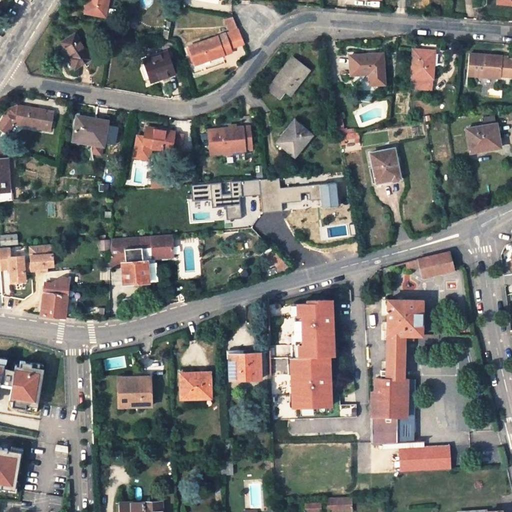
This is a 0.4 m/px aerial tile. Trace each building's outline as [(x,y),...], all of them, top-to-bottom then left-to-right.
[(108,0),(87,0),(86,10),(106,14),(108,0)] [(234,15),(226,18),(230,31),(239,28),(234,15)] [(77,31),(63,39),(71,53),(68,55),(74,66),(91,56),(77,31)] [(225,37),(218,38),(219,42),(227,39),(230,50),(244,45),(240,32),(225,37)] [(218,38),(189,47),(194,65),(231,53),(230,50),(227,39),(219,42),(218,38)] [(434,52),(414,50),(410,89),(431,91),(434,52)] [(168,52),(143,60),(150,81),(176,73),(168,52)] [(503,55),(470,53),(468,75),(500,77),(501,75),(511,75),(511,59),(503,58),(503,55)] [(382,54),(351,55),(352,74),(370,73),(370,85),(384,84),(382,54)] [(311,69),(295,56),(274,82),(290,95),(311,69)] [(46,108),(18,103),(17,112),(7,110),(0,119),(0,126),(6,131),(12,123),(22,125),(24,122),(25,120),(31,122),(30,125),(50,128),(53,113),(45,111),(46,108)] [(108,119),(79,114),(74,139),(104,145),(108,119)] [(313,136),(297,122),(279,143),(295,157),(313,136)] [(495,124),(466,130),(470,154),(500,148),(495,124)] [(175,131),(147,127),(145,136),(143,146),(151,148),(180,153),(183,135),(175,133),(175,131)] [(252,151),(251,132),(244,132),(244,127),(207,130),(209,154),(252,151)] [(346,132),(346,139),(359,138),(358,131),(346,132)] [(143,146),(145,136),(137,135),(133,156),(148,159),(151,148),(143,146)] [(9,189),(8,147),(0,144),(0,193),(4,193),(4,189),(9,189)] [(401,179),(394,148),(371,153),(377,184),(401,179)] [(279,178),(192,185),(194,201),(212,199),(213,207),(227,206),(228,219),(243,217),(242,205),(237,205),(236,197),(261,194),(262,210),(271,210),(282,209),(281,201),(301,199),(300,192),(310,191),(310,198),(321,197),(320,184),(280,187),(279,178)] [(336,182),(320,184),(321,197),(322,205),(338,204),(336,182)] [(3,244),(18,243),(18,234),(2,235),(3,244)] [(171,234),(151,236),(152,247),(153,258),(173,257),(171,234)] [(151,236),(118,238),(120,250),(125,249),(142,248),(152,247),(151,236)] [(118,238),(111,239),(111,249),(110,255),(120,254),(120,250),(118,238)] [(100,250),(111,249),(111,239),(100,240),(100,250)] [(32,263),(32,265),(44,264),(54,263),(53,243),(30,245),(32,263)] [(10,247),(0,247),(0,250),(2,271),(12,270),(13,281),(28,280),(27,270),(26,263),(26,256),(11,257),(10,247)] [(152,247),(142,248),(144,261),(148,261),(153,260),(153,258),(152,247)] [(142,248),(125,249),(126,262),(122,263),(123,284),(149,282),(148,261),(144,261),(142,248)] [(449,251),(420,259),(421,267),(423,277),(454,269),(449,251)] [(407,270),(421,267),(420,259),(393,266),(394,271),(407,268),(407,270)] [(41,315),(66,318),(68,285),(68,278),(62,277),(60,284),(44,283),(42,305),(41,315)] [(400,379),(404,379),(405,340),(409,340),(409,335),(422,335),(422,300),(388,299),(387,379),(376,379),(376,417),(393,417),(393,402),(402,402),(402,388),(400,388),(400,379)] [(329,323),(328,300),(303,300),(303,303),(294,303),(294,304),(294,317),(298,317),(299,342),(295,342),(295,356),(291,357),(292,373),(288,373),(289,394),(292,394),(293,406),(328,406),(328,390),(324,390),(324,384),(328,384),(327,370),(323,370),(323,364),(327,364),(327,356),(330,356),(329,334),(326,334),(326,328),(326,323),(329,323)] [(254,350),(230,350),(230,379),(259,379),(260,353),(254,353),(254,350)] [(13,364),(12,366),(9,386),(8,396),(10,396),(9,403),(24,405),(24,402),(36,404),(41,365),(29,363),(29,361),(18,359),(17,365),(13,364)] [(12,366),(2,365),(0,376),(0,384),(9,386),(12,366)] [(205,369),(180,370),(181,399),(212,398),(211,372),(205,372),(205,369)] [(131,400),(131,405),(152,405),(151,376),(118,377),(119,401),(131,400)] [(393,402),(393,417),(405,417),(408,417),(407,379),(404,379),(400,379),(400,388),(402,388),(402,402),(393,402)] [(376,417),(372,417),(372,445),(406,443),(405,417),(393,417),(376,417)] [(214,457),(223,457),(222,440),(213,440),(214,457)] [(232,440),(222,440),(223,457),(233,457),(232,440)] [(0,485),(13,488),(18,450),(0,446),(0,485)] [(399,473),(449,471),(447,447),(424,448),(398,449),(399,469),(399,473)] [(214,475),(223,475),(223,457),(214,457),(214,475)] [(233,457),(223,457),(223,475),(233,475),(233,457)] [(352,511),(351,497),(333,498),(334,511),(352,511)] [(120,511),(160,511),(160,500),(121,501),(120,511)] [(305,501),(305,511),(320,511),(321,502),(305,501)]
